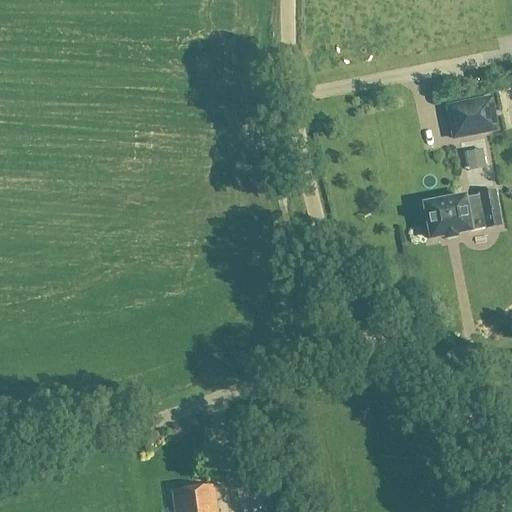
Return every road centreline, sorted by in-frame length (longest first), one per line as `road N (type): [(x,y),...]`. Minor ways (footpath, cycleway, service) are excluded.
road 1 (unclassified): [(0,462),(169,415),(373,328)]
road 2 (unclassified): [(373,328),(323,247),(288,67),(287,0)]
road 3 (unclassified): [(491,511),(475,441),(452,391),(373,328)]
